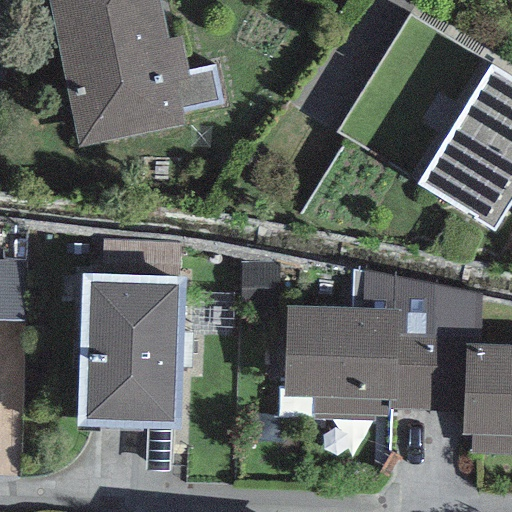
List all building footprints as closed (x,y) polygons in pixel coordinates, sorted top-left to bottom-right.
[(50,0),(76,138),(182,119),(180,107),(220,100),(213,60),(187,65),(180,28),(166,31),(160,0),(50,0)] [(413,178),(415,175),(495,224),(511,195),(511,66),(491,53),(489,60),(409,10),(334,127),(413,178)] [(187,265),(82,261),(76,414),(181,417),(187,265)] [(399,302),(286,298),(283,386),(315,387),(314,411),(389,413),(390,405),(453,407),(456,332),(428,331),(429,317),(398,316),(399,302)] [(511,337),(463,336),(460,423),(472,423),(471,451),(511,452),(511,337)]
